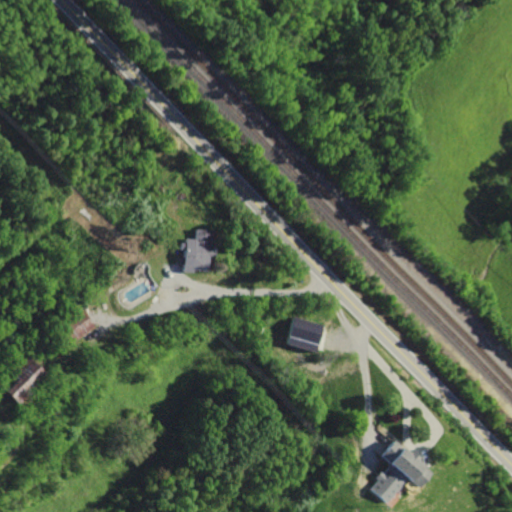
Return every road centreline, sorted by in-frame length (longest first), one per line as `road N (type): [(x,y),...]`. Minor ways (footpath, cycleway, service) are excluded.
road 1 (primary): [(511,466),(60,0)]
road 2 (residential): [(254,202),(156,198),(66,238),(0,281)]
